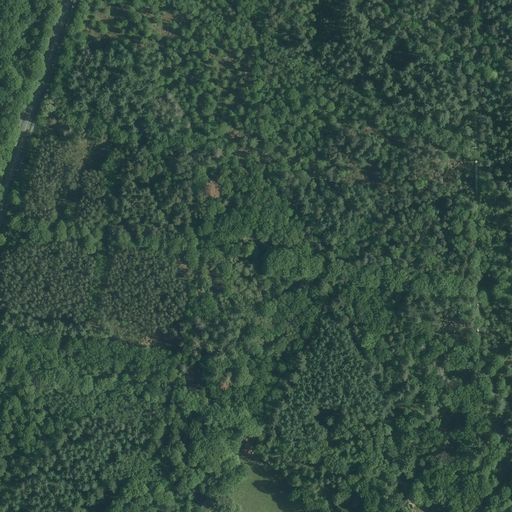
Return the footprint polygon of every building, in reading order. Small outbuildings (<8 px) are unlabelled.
[(251,436),(246,434),(245,433),(242,438),(243,439),(248,441),(251,436)] [(247,446),(245,452),(249,454),(251,448),(255,450),(256,447),(247,442),(245,445),(247,446)] [(199,495),(195,498),(198,502),(199,501),(204,506),(211,499),(206,494),(202,498),(199,495)] [(355,497),(351,504),(356,508),(361,500),(355,497)] [(418,498),(416,503),(421,505),(420,507),(426,509),(427,505),(429,506),(430,503),(418,498)]
